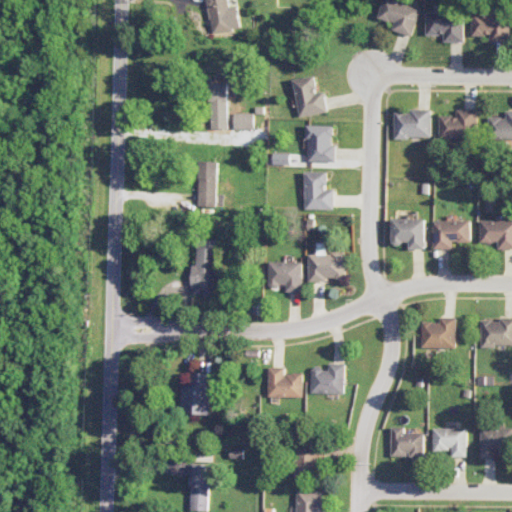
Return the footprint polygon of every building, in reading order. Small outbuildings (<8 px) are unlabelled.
[(207,0),(210,32),(239,30),(237,6),(229,7),(227,0),(207,0)] [(396,23),(393,30),(413,36),(422,9),(396,0),(385,0),(380,17),(396,23)] [(428,34),(445,35),(445,41),(464,42),(465,14),(428,13),(428,34)] [(473,35),(490,36),(490,42),(510,42),(511,14),(473,13),(473,35)] [(294,79),(300,117),(328,112),(325,91),(318,92),(315,76),(294,79)] [(228,84),(210,84),(210,128),(227,129),(228,84)] [(431,137),(431,109),(411,109),(411,111),(394,111),(395,138),(431,137)] [(478,110),(457,109),(457,116),(440,115),(440,137),(477,139),(478,110)] [(511,110),(506,110),(506,117),(489,117),(489,138),(511,138),(511,110)] [(234,129),(254,129),(254,113),(234,113),(234,129)] [(308,161),(336,162),(336,145),(333,145),(333,126),(309,125),(308,161)] [(198,206),(217,207),(218,161),(199,161),(198,206)] [(334,189),(328,189),(328,172),(306,171),(305,209),(334,210),(334,189)] [(425,249),(426,219),(393,218),(392,244),(410,244),(410,249),(425,249)] [(499,249),(511,248),(511,219),(481,220),(482,242),(499,242),(499,249)] [(454,249),(453,242),(472,242),(471,220),(434,221),(435,249),(454,249)] [(215,295),(217,240),(198,239),(197,265),(192,264),(191,289),(202,289),(202,295),(215,295)] [(346,279),(345,251),(326,252),(326,247),(317,247),(317,254),(308,254),(309,280),(346,279)] [(303,262),(269,261),(269,286),(286,287),(286,292),(302,292),(303,262)] [(422,347),(456,348),(457,317),(440,317),(440,322),(423,321),(422,347)] [(482,320),(482,346),(511,345),(511,317),(501,317),(501,320),(482,320)] [(313,393),(346,394),(347,363),(330,363),(330,368),(313,368),(313,393)] [(304,397),(304,373),(287,373),(287,367),(270,367),(270,397),(304,397)] [(210,415),(210,403),(216,403),(217,373),(194,372),(193,385),(183,384),(181,413),(210,415)] [(405,433),(405,427),(392,427),(393,456),(425,456),(425,433),(405,433)] [(481,459),(511,459),(511,443),(511,442),(511,427),(482,428),(481,459)] [(467,457),(468,428),(435,428),(434,451),(453,451),(453,456),(467,457)] [(295,445),(295,477),(325,476),(325,444),(295,445)] [(210,487),(218,487),(219,464),(193,463),(191,511),(209,511),(210,487)] [(323,511),(324,491),(298,490),(297,511),(323,511)]
